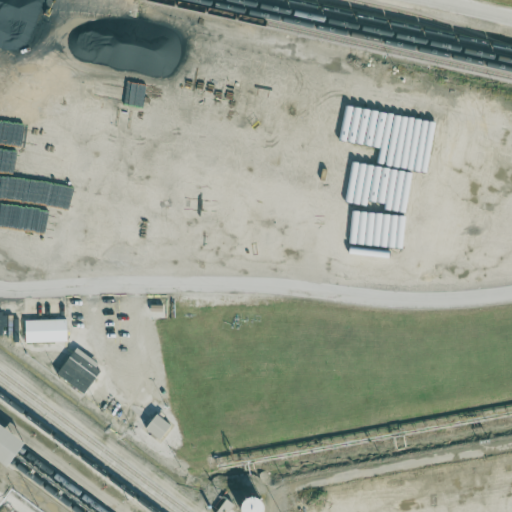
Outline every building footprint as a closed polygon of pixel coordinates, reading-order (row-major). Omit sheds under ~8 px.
[(26,343),(68,342),(67,319),(25,321),(26,343)] [(84,394),(103,370),(76,349),(57,374),(84,394)] [(172,426),(158,414),(147,429),(161,440),(172,426)] [(29,441),(0,422),(0,458),(13,467),(29,441)] [(244,500),(244,511),(267,511),(267,499),(244,500)]
